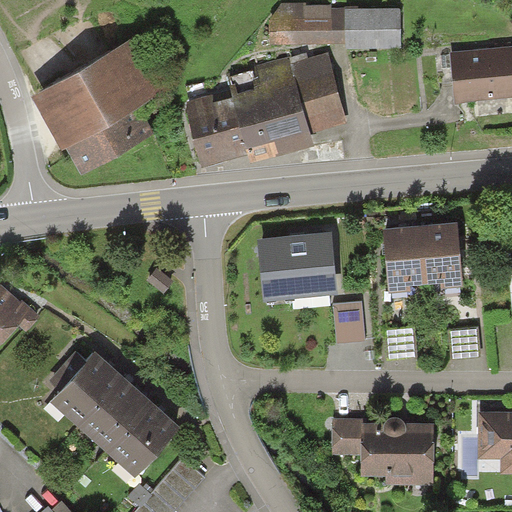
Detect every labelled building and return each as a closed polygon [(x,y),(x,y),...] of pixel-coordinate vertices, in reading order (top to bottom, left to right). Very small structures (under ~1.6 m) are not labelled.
[(339,10),(279,9),(278,45),(338,46),(339,10)] [(401,46),(401,11),(348,11),(348,47),(401,46)] [(131,36),(30,91),(57,139),(64,136),(81,166),(148,129),(131,99),(157,84),(131,36)] [(511,46),(449,51),(452,95),(511,91),(511,46)] [(325,55),(185,95),(207,170),(279,149),(281,159),(313,150),(307,129),(343,119),(325,55)] [(334,220),(259,228),(266,292),(341,284),(334,220)] [(458,226),(422,229),(426,287),(441,286),(441,290),(462,288),(459,240),(458,226)] [(386,245),(389,295),(411,294),(411,288),(426,287),(422,229),(385,231),(386,245)] [(155,263),(147,274),(163,286),(171,275),(155,263)] [(0,341),(29,310),(0,284),(0,341)] [(362,297),(331,300),(335,340),(366,337),(362,297)] [(477,324),(451,327),(454,356),(480,353),(477,324)] [(388,327),(391,354),(418,351),(415,325),(388,327)] [(98,348),(57,396),(82,421),(124,373),(98,348)] [(152,398),(124,373),(82,421),(111,448),(152,398)] [(180,424),(152,398),(111,448),(137,473),(180,424)] [(511,412),(479,413),(479,451),(502,451),(502,467),(511,466),(511,412)] [(362,418),(332,419),(332,447),(357,448),(358,467),(385,467),(385,475),(426,474),(426,424),(400,424),(397,420),(392,417),(386,417),(382,423),(362,424),(362,418)] [(172,511),(204,476),(183,455),(132,511),(172,511)] [(53,510),(49,506),(42,511),(72,511),(62,502),(53,510)]
